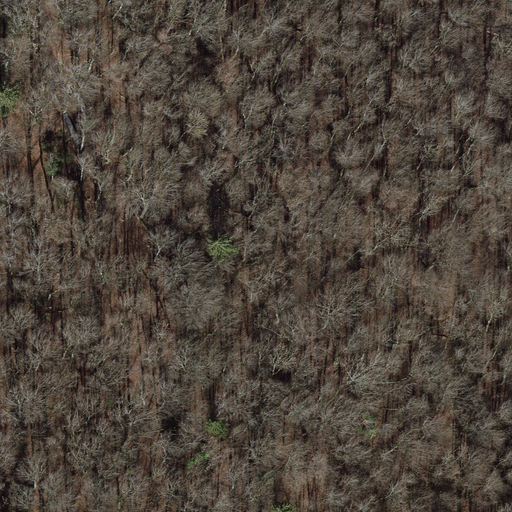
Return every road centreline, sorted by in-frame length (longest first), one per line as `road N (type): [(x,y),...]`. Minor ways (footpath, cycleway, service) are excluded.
road 1 (track): [(171,384),(68,89),(50,0)]
road 2 (track): [(226,511),(171,384),(86,334),(0,319)]
